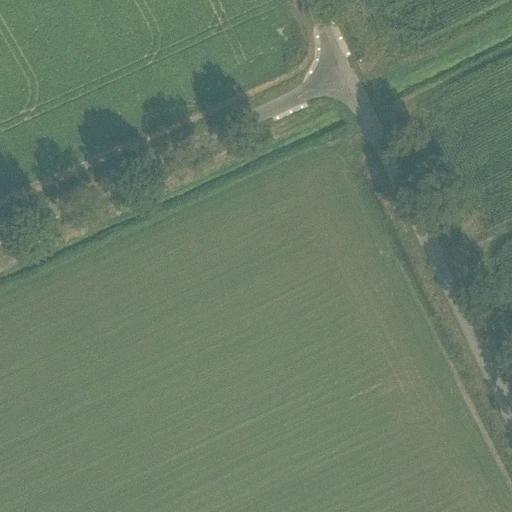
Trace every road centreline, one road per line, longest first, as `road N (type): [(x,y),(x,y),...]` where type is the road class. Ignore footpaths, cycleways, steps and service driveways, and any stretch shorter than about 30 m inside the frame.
road 1 (unclassified): [(0,242),(346,82)]
road 2 (unclassified): [(511,423),(346,82)]
